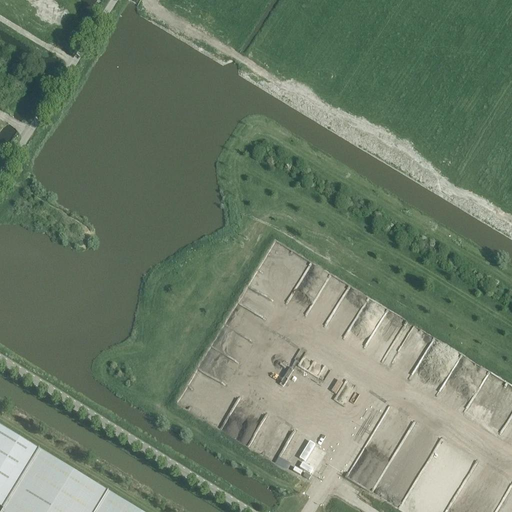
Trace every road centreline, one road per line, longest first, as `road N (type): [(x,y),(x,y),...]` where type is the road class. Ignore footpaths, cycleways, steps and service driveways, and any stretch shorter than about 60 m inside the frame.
road 1 (unclassified): [(247,511),(0,360)]
road 2 (unclassified): [(0,178),(115,0)]
road 3 (track): [(0,416),(155,511)]
